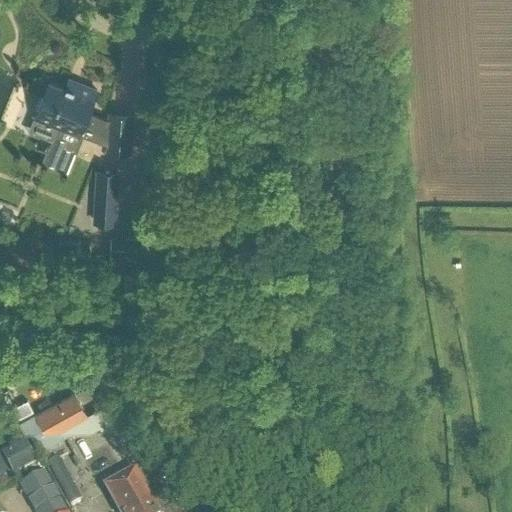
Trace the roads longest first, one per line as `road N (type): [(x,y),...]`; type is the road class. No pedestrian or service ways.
road 1 (unclassified): [(356,511),(369,469),(342,37)]
road 2 (residential): [(342,37),(230,27),(130,32),(71,0)]
